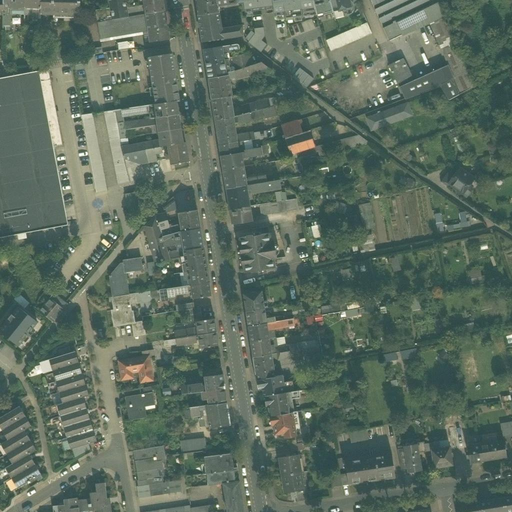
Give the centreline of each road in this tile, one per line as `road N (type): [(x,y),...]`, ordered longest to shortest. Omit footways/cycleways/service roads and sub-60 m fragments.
road 1 (secondary): [(260,511),(186,47)]
road 2 (unclassified): [(186,47),(238,40),(511,237)]
road 3 (residential): [(442,489),(302,511)]
road 4 (residential): [(12,511),(119,447)]
